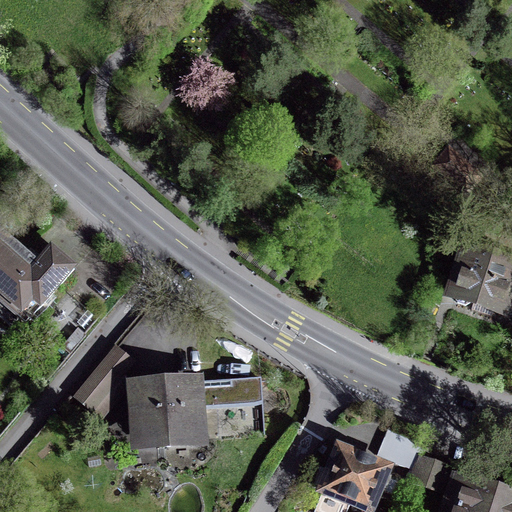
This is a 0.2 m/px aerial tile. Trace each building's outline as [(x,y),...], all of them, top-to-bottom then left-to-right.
[(450,150),(435,168),(468,195),(483,178),(450,150)] [(38,264),(0,231),(0,295),(30,321),(74,269),(51,249),(38,264)] [(457,303),(465,306),(471,302),(480,305),(505,313),(511,292),(511,256),(490,249),(486,260),(465,253),(451,296),(455,297),(457,303)] [(116,352),(96,375),(111,387),(130,365),(116,352)] [(91,410),(111,387),(96,375),(77,398),(91,410)] [(198,384),(199,394),(200,408),(200,409),(263,405),(261,380),(198,384)] [(193,408),(200,408),(199,394),(192,395),(192,391),(167,392),(167,384),(155,385),(156,393),(138,394),(140,437),(160,436),(160,442),(196,440),(193,408)] [(377,457),(405,468),(416,441),(388,430),(377,457)] [(370,511),(380,490),(385,493),(391,477),(386,475),(387,471),(339,452),(315,511),(341,511),(345,504),(366,511),(370,511)] [(409,483),(440,494),(449,468),(420,458),(409,483)] [(511,511),(511,500),(486,492),(485,493),(456,484),(446,511),(511,511)]
